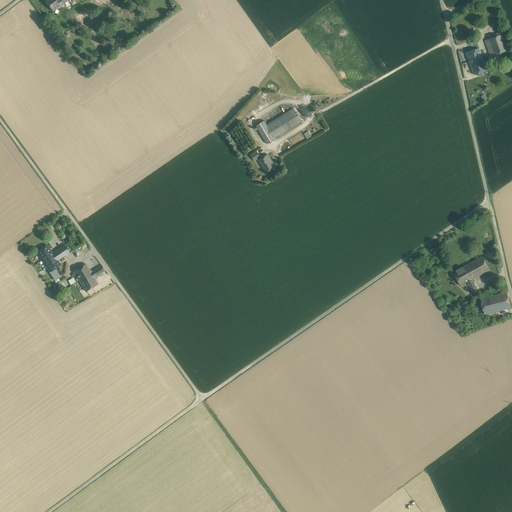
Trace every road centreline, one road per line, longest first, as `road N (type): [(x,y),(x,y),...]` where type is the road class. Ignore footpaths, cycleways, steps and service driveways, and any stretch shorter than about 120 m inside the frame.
road 1 (unclassified): [(0,116),(201,397),(489,200)]
road 2 (unclassified): [(442,0),(489,200)]
road 3 (track): [(54,511),(201,397)]
